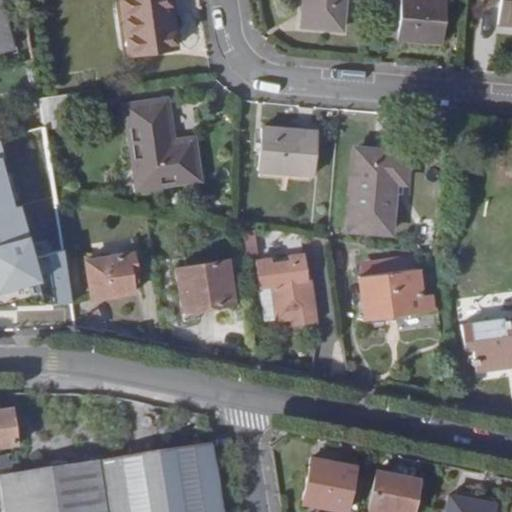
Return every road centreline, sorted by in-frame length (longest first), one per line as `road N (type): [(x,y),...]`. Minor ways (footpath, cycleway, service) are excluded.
road 1 (unclassified): [(511,99),(260,74),(236,51),(225,0)]
road 2 (residential): [(246,397),(511,447)]
road 3 (residential): [(0,358),(66,359),(246,397)]
